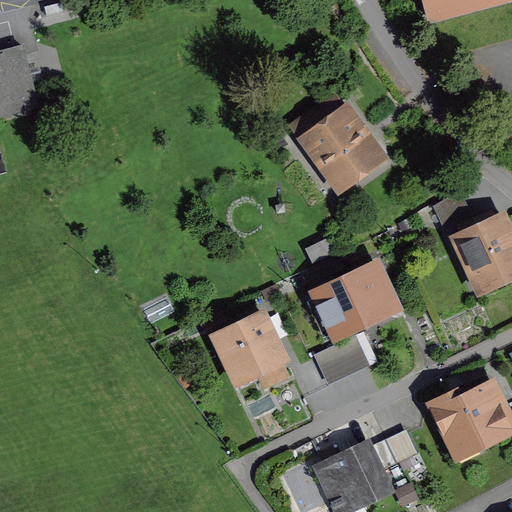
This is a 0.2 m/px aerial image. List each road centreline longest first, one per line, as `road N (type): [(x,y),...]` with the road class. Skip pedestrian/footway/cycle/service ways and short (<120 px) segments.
road 1 (residential): [(238,465),(511,335)]
road 2 (residential): [(367,0),(427,95),(511,185)]
